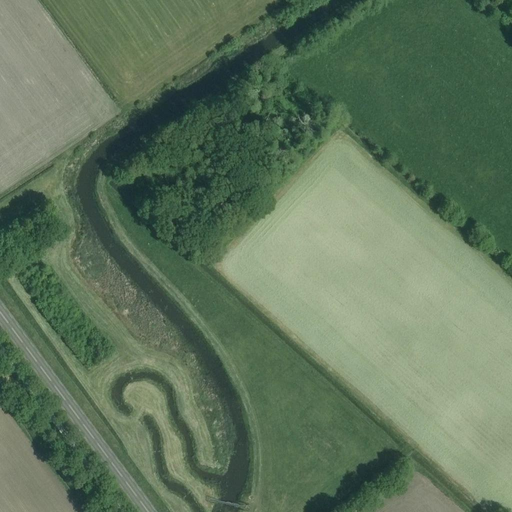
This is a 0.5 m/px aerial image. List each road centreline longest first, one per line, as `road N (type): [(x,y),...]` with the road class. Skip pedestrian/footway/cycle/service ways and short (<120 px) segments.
road 1 (track): [(255,511),(262,452),(234,371),(124,235),(101,178),(114,161),(358,0)]
road 2 (primary): [(145,511),(0,317)]
